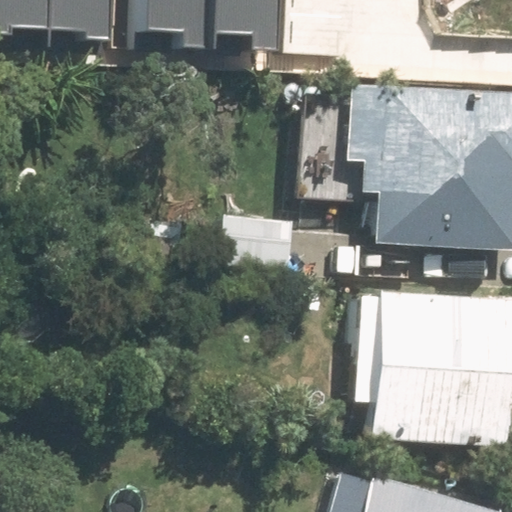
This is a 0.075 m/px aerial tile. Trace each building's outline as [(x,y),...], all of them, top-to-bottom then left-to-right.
[(505,0),(339,0),(339,27),(504,35),(505,0)] [(511,98),(323,89),(319,165),(336,166),(334,196),(352,197),(350,244),(499,251),(502,183),(511,183),(511,98)] [(147,246),(192,248),(194,216),(149,213),(147,246)] [(206,265),(278,268),(280,226),(208,223),(206,265)] [(507,337),(507,300),(464,298),(464,303),(350,298),(350,301),(332,301),(328,405),(346,405),(344,443),(488,450),(488,447),(497,448),(500,394),(510,395),(511,358),(492,357),(493,337),(507,337)] [(511,431),(504,430),(493,480),(511,483),(511,431)] [(345,483),(317,477),(308,511),(480,511),(346,477),(345,483)]
